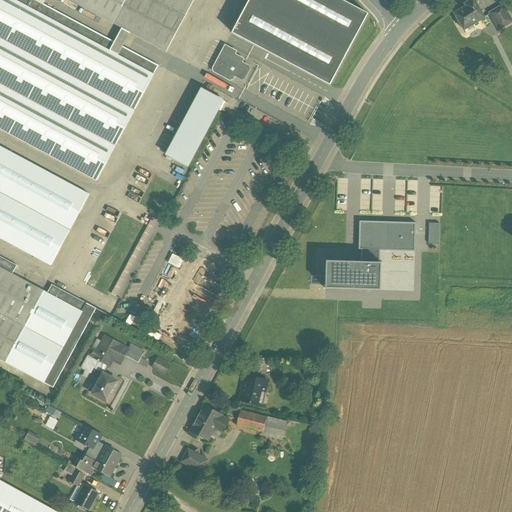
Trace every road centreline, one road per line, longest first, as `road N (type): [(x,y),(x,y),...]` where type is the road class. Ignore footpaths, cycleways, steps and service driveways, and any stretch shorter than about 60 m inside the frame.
road 1 (tertiary): [(139,481),(368,70),(400,28)]
road 2 (unknown): [(0,362),(54,393),(102,300),(135,308),(158,326)]
